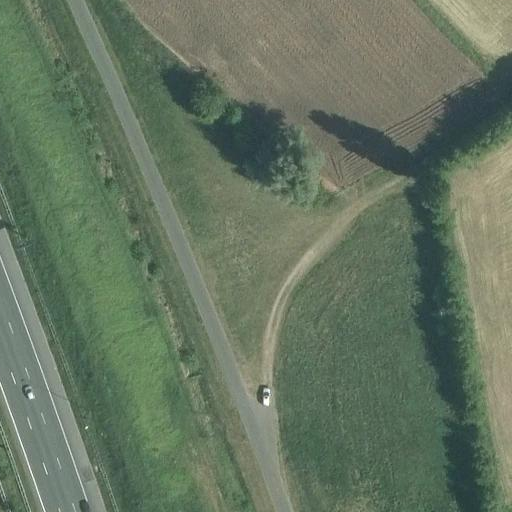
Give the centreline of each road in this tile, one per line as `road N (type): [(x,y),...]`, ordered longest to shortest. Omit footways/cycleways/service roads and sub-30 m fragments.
road 1 (residential): [(283,511),(194,277),(74,0)]
road 2 (track): [(511,100),(352,212),(313,250),(274,314),(269,391)]
road 3 (motorway): [(69,511),(0,319)]
